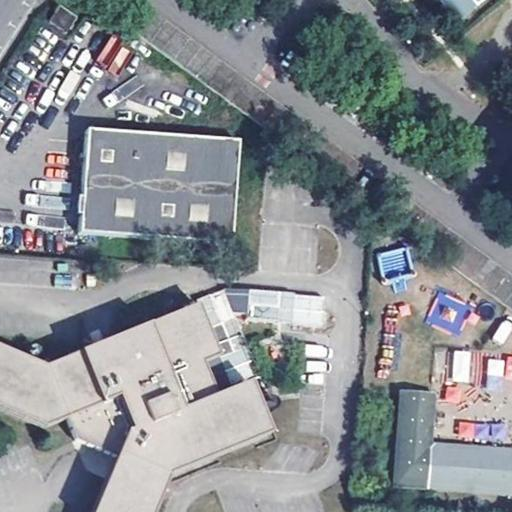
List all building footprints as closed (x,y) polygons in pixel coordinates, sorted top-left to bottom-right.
[(438,0),(457,21),(483,0),(438,0)] [(75,19),(58,8),(48,24),(64,34),(75,19)] [(116,73),(130,48),(110,37),(96,63),(116,73)] [(223,65),(206,88),(345,189),(361,168),(223,65)] [(237,142),(85,132),(77,234),(230,245),(237,142)] [(511,278),(402,198),(386,218),(507,307),(511,311),(511,278)] [(408,247),(376,252),(381,281),(413,276),(408,247)] [(457,335),(471,307),(439,291),(425,320),(457,335)] [(120,443),(114,458),(91,511),(151,511),(165,478),(267,435),(247,384),(214,397),(201,364),(216,358),(195,305),(42,368),(0,350),(0,410),(42,428),(66,420),(92,430),(90,437),(108,444),(111,439),(120,443)] [(467,381),(468,351),(454,351),(454,380),(467,381)] [(266,376),(252,382),(256,392),(271,386),(266,376)] [(92,430),(66,420),(74,441),(114,458),(120,443),(111,439),(108,444),(90,437),(92,430)] [(511,451),(428,446),(426,490),(511,495),(511,451)]
